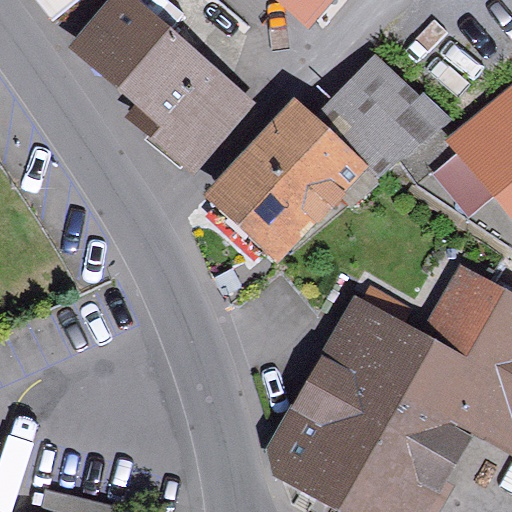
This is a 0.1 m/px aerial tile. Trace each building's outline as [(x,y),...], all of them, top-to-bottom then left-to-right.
[(282,0),(308,22),(326,0),(282,0)] [(151,98),(188,56),(122,1),(84,40),(151,98)] [(236,99),(188,56),(151,98),(135,117),(189,160),(236,99)] [(349,87),(314,125),(363,169),(375,180),(448,123),(422,99),(400,122),(369,93),(362,100),(349,87)] [(511,104),(470,139),(511,189),(511,104)] [(300,112),(223,196),(287,252),(363,169),(314,125),(300,112)] [(342,509),(348,499),(433,353),(397,332),(408,312),(369,289),(355,312),(374,323),(342,378),(335,373),(319,400),(308,394),(272,455),(284,462),(278,471),(342,509)] [(433,353),(348,499),(369,511),(406,511),(464,414),(511,441),(511,312),(481,295),(444,359),(433,353)]
